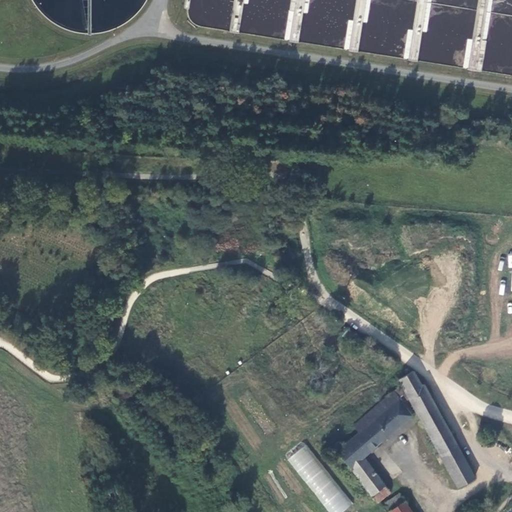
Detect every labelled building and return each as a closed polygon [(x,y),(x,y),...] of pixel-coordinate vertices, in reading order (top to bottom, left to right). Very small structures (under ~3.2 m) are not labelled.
[(361,336),(348,327),(342,335),(352,342),(354,338),(357,340),(361,336)] [(475,478),(425,384),(422,385),(415,371),(410,374),(407,375),(400,379),(402,384),(407,391),(458,487),(475,478)] [(399,397),(407,391),(402,384),(394,391),(399,397)] [(360,431),(337,451),(378,503),(391,493),(365,456),(410,417),(410,412),(399,397),(394,391),(354,425),(360,431)] [(328,511),(342,511),(353,504),(305,444),(287,459),(328,511)] [(383,506),(386,511),(393,511),(405,504),(399,495),(383,506)]
